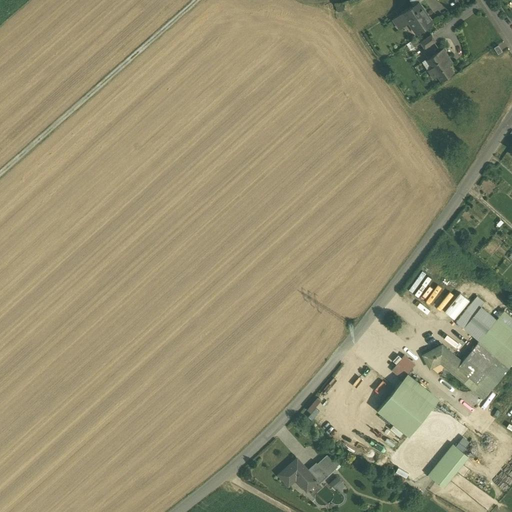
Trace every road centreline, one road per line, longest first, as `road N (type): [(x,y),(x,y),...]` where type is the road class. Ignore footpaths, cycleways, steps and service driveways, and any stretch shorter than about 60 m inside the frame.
road 1 (unclassified): [(511,115),(328,370),(226,474),(176,511)]
road 2 (track): [(0,174),(196,0)]
